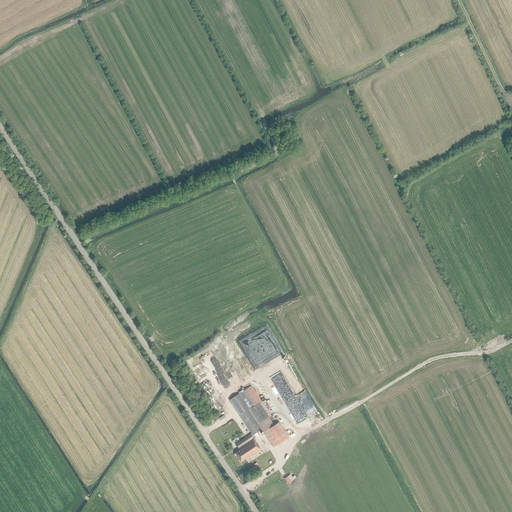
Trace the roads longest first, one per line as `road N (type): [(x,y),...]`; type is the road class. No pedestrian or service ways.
road 1 (unclassified): [(253,511),(0,128)]
road 2 (track): [(261,115),(274,156),(75,241)]
